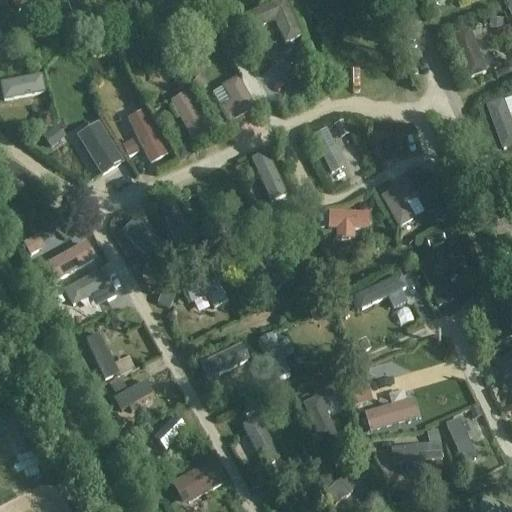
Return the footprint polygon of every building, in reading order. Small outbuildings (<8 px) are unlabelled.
[(282,0),(281,0),(243,17),(250,32),(275,21),(284,44),(299,37),(282,0)] [(455,36),(470,75),(487,69),(472,30),(455,36)] [(0,40),(0,52),(11,47),(6,37),(0,40)] [(308,94),(303,85),(291,91),(296,100),(308,94)] [(186,95),(171,104),(192,143),(207,134),(186,95)] [(486,106),(504,149),(511,145),(511,122),(503,99),(486,106)] [(46,115),(40,116),(37,121),(38,127),(43,130),(49,128),(52,124),(51,118),(46,115)] [(96,126),(78,137),(101,175),(119,163),(96,126)] [(59,142),(51,130),(41,138),(50,149),(59,142)] [(331,174),(344,167),(326,131),(313,138),(331,174)] [(179,161),(189,156),(185,146),(175,151),(179,161)] [(271,203),(286,196),(267,155),(252,161),(271,203)] [(161,212),(180,252),(193,246),(174,205),(161,212)] [(369,214),(328,213),(328,230),(336,230),(336,240),(353,240),(353,231),(369,231),(369,214)] [(166,255),(135,223),(123,234),(155,266),(166,255)] [(389,230),(380,233),(384,245),(393,242),(389,230)] [(439,234),(425,241),(429,250),(444,244),(439,234)] [(86,245),(40,268),(50,286),(95,262),(86,245)] [(255,251),(241,263),(269,296),(284,284),(255,251)] [(434,260),(418,267),(436,307),(452,299),(434,260)] [(101,272),(64,291),(72,307),(89,298),(100,292),(106,303),(115,298),(101,272)] [(184,289),(191,305),(207,297),(213,311),(229,304),(215,274),(184,289)] [(157,304),(169,310),(174,299),(161,294),(157,304)] [(511,299),(500,306),(511,329),(511,299)] [(118,376),(100,336),(87,342),(105,382),(118,376)] [(511,338),(502,343),(506,352),(511,349),(511,338)] [(248,362),(240,347),(202,366),(209,381),(248,362)] [(347,388),(353,407),(372,401),(366,382),(347,388)] [(145,383),(112,401),(119,413),(127,409),(130,414),(138,409),(136,404),(152,395),(145,383)] [(335,436),(319,400),(304,406),(320,443),(335,436)] [(258,420),(243,428),(265,468),(279,460),(258,420)] [(461,422),(447,428),(464,465),(477,459),(467,436),(470,434),(465,423),(462,425),(461,422)] [(212,464),(179,483),(190,503),(224,485),(212,464)] [(511,511),(511,508),(486,499),(481,511),(511,511)] [(289,510),(290,511),(308,511),(305,503),(289,510)]
